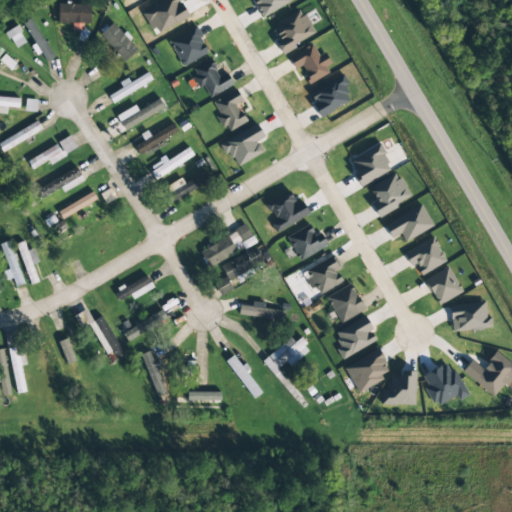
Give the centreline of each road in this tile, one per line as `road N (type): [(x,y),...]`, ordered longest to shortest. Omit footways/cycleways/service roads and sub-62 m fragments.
road 1 (residential): [(412,91),(56,303),(0,319)]
road 2 (residential): [(216,0),(415,333)]
road 3 (tertiary): [(358,0),(511,261)]
road 4 (residential): [(204,313),(68,99)]
